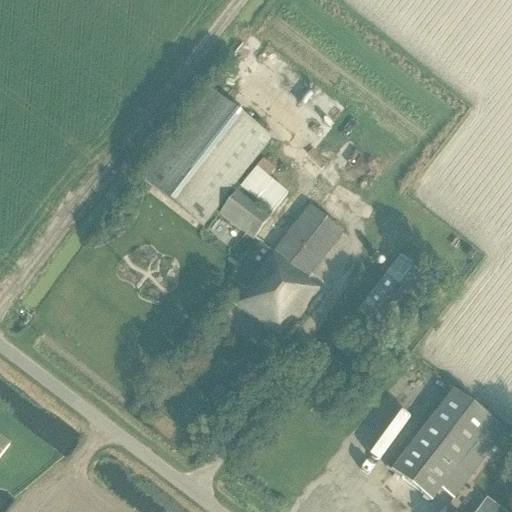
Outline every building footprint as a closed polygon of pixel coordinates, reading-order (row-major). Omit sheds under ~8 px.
[(351,25),(325,8),(313,27),(339,44),(351,25)] [(307,46),(316,28),(307,24),(298,42),(307,46)] [(207,88),(137,177),(203,228),(272,139),(207,88)] [(263,161),(240,188),(271,213),(286,194),(267,179),(274,170),(263,161)] [(271,219),(261,211),(238,192),(219,216),(253,241),(271,219)] [(232,281),(239,287),(229,302),(282,343),(321,293),(306,283),(345,233),(309,207),(273,253),(260,243),(232,281)] [(439,289),(399,258),(356,313),(363,319),(349,338),(382,363),(439,289)] [(507,432),(453,391),(434,416),(421,433),(395,466),(391,472),(432,504),(442,491),(454,501),(507,432)] [(427,411),(415,428),(421,433),(434,416),(427,411)] [(376,474),(417,424),(407,416),(366,466),(376,474)] [(0,457),(10,445),(0,437),(0,457)] [(389,462),(384,468),(391,472),(395,466),(389,462)] [(445,511),(444,511),(442,511),(504,511),(487,499),(477,511),(445,511)]
